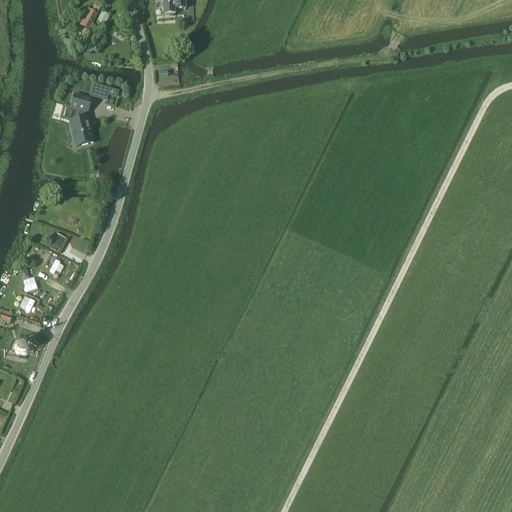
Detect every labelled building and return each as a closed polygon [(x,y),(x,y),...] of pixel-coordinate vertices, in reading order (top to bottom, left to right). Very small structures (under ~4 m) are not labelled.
[(162,0),(164,17),(175,16),(174,11),(185,10),(184,0),(162,0)] [(95,6),(92,12),(97,15),(100,9),(95,6)] [(92,12),(88,10),(79,25),(89,31),(93,25),(91,24),(92,23),(93,24),(98,15),(97,15),(92,12)] [(102,13),(97,22),(105,26),(110,17),(102,13)] [(93,88),(91,92),(108,97),(114,99),(115,95),(93,88)] [(74,96),(70,109),(79,112),(75,126),(70,127),(74,141),(78,140),(80,141),(82,147),(93,144),(90,132),(89,132),(87,126),(89,124),(87,118),(85,119),(86,114),(87,114),(91,101),(74,96)] [(57,248),(60,249),(65,240),(56,235),(51,245),(57,248)] [(31,252),(44,259),(47,253),(33,247),(31,252)] [(2,315),(0,314),(0,315),(0,321),(9,325),(11,318),(12,315),(10,314),(11,312),(9,311),(8,314),(3,312),(2,315)] [(33,349),(30,349),(30,348),(30,347),(29,346),(29,345),(28,344),(27,344),(27,343),(25,342),(24,342),(23,342),(22,342),(20,342),(19,342),(17,343),(17,344),(16,344),(15,345),(14,346),(14,347),(14,348),(13,348),(13,349),(13,350),(13,351),(13,352),(14,353),(14,354),(15,355),(15,356),(16,357),(17,357),(18,358),(20,359),(21,359),(22,359),(23,359),(24,359),(25,358),(26,358),(27,357),(28,356),(29,356),(29,355),(30,354),(32,354),(33,349)]
